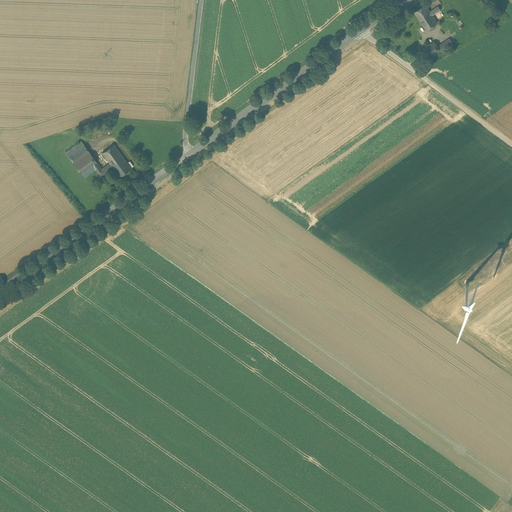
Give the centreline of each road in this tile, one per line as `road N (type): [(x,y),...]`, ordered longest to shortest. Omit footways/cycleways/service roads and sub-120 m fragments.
road 1 (primary): [(191,152),(0,289)]
road 2 (primary): [(360,30),(191,152)]
road 3 (unclassified): [(360,30),(511,143)]
road 4 (residential): [(201,0),(184,142),(191,152)]
